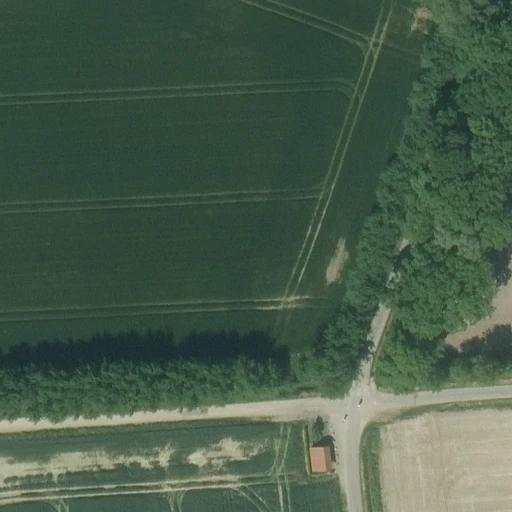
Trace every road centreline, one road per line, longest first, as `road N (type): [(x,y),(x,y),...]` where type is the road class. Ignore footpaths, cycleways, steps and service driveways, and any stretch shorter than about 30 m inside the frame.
road 1 (unclassified): [(499,0),(354,407)]
road 2 (track): [(354,407),(0,426)]
road 3 (unclassified): [(354,407),(511,395)]
